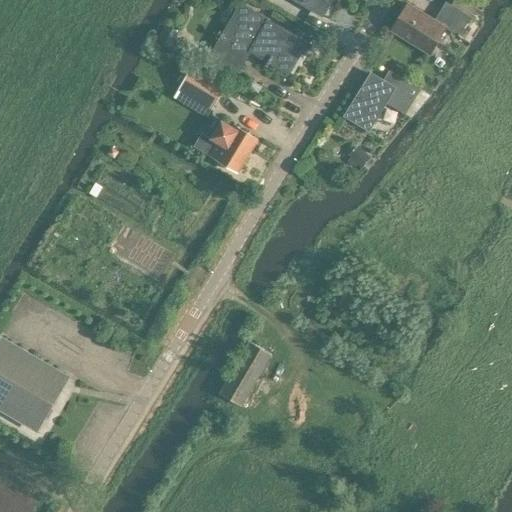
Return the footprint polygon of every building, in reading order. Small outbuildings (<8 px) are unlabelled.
[(293,0),(322,17),(332,0),(293,0)] [(211,55),(240,73),(254,51),(291,73),(310,41),(243,2),(211,55)] [(464,38),(476,21),(451,5),(440,22),(414,5),(397,29),(434,54),(450,29),(464,38)] [(168,25),(159,41),(172,49),(182,33),(168,25)] [(229,85),(195,65),(181,89),(214,109),(229,85)] [(371,132),(388,104),(406,114),(420,91),(390,73),(385,83),(372,75),(346,118),(371,132)] [(259,95),(264,87),(253,81),(249,88),(259,95)] [(238,127),(238,129),(224,120),(214,137),(218,139),(209,155),(238,173),(258,140),(238,127)] [(363,168),(373,158),(359,146),(350,156),(352,158),(349,162),(356,168),(359,164),(363,168)] [(116,159),(120,152),(113,147),(109,154),(116,159)] [(60,391),(55,388),(63,374),(2,338),(0,340),(0,407),(37,429),(60,391)] [(222,394),(243,406),(274,354),(252,342),(222,394)]
